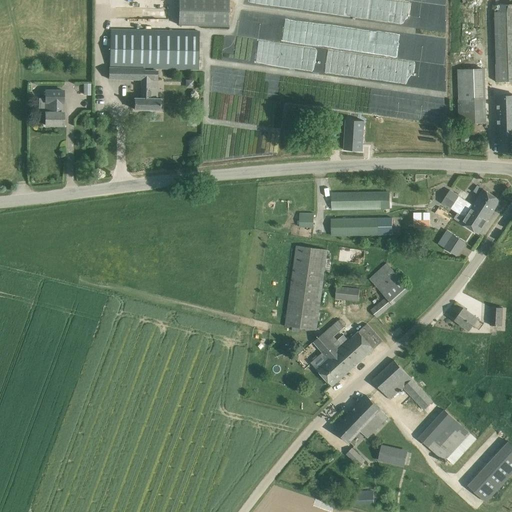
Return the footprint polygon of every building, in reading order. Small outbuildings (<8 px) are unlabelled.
[(229,0),(179,0),(179,24),(228,26),(229,0)] [(511,3),(495,4),(497,82),(511,81),(511,3)] [(199,32),(110,29),(110,67),(109,67),(108,79),(141,79),(140,99),(135,98),(134,109),(150,109),(152,109),(161,109),(161,99),(153,99),(153,94),(151,94),(151,80),(158,80),(158,71),(144,70),(144,68),(198,69),(199,32)] [(484,68),(458,69),(460,123),(486,123),(484,68)] [(64,90),(46,90),(45,125),(64,125),(64,112),(60,112),(61,102),(64,102),(64,90)] [(511,151),(511,95),(497,96),(499,152),(507,152),(507,151),(510,151),(510,152),(511,151)] [(364,120),(346,119),(344,149),(362,151),(364,120)] [(479,195),(483,189),(478,185),(474,191),(479,195)] [(442,202),(460,214),(465,206),(470,209),(472,207),(489,218),(501,200),(483,189),(479,195),(473,205),(450,190),(442,202)] [(392,192),(332,193),(332,209),(392,208),(392,200),(392,192)] [(454,216),(439,206),(435,212),(450,221),(454,216)] [(462,222),(479,234),(489,218),(472,207),(470,209),(465,206),(460,214),(465,217),(462,222)] [(429,209),(416,209),(416,226),(429,227),(429,209)] [(314,213),(300,213),(299,227),(314,227),(314,213)] [(392,234),(392,213),(332,215),(332,236),(392,234)] [(445,247),(457,256),(466,242),(453,234),(445,247)] [(328,250),(296,245),(285,326),(316,330),(328,250)] [(386,263),(369,279),(386,297),(370,309),(377,317),(410,289),(386,263)] [(359,289),(337,287),(336,298),(358,301),(359,289)] [(503,307),(491,307),(490,325),(502,326),(503,307)] [(477,318),(464,308),(456,320),(469,330),(472,325),(478,330),(482,323),(476,319),(477,318)] [(323,333),(313,342),(328,358),(316,369),(332,386),(382,341),(367,324),(348,340),(343,335),(337,340),(334,336),(346,325),(340,319),(323,333)] [(311,356),(306,351),(302,354),(298,358),(304,366),(309,362),(307,360),(311,356)] [(394,360),(372,380),(390,398),(402,386),(407,391),(424,409),(433,401),(429,396),(394,360)] [(389,417),(367,395),(335,428),(349,442),(360,430),(368,438),(389,417)] [(444,410),(419,438),(444,461),(470,433),(444,410)] [(511,444),(509,441),(468,485),(486,502),(511,473),(511,444)] [(378,460),(404,466),(407,452),(407,450),(382,445),(378,460)] [(364,461),(352,448),(347,453),(359,466),(364,461)] [(374,490),(353,491),(354,504),(374,504),(374,490)]
